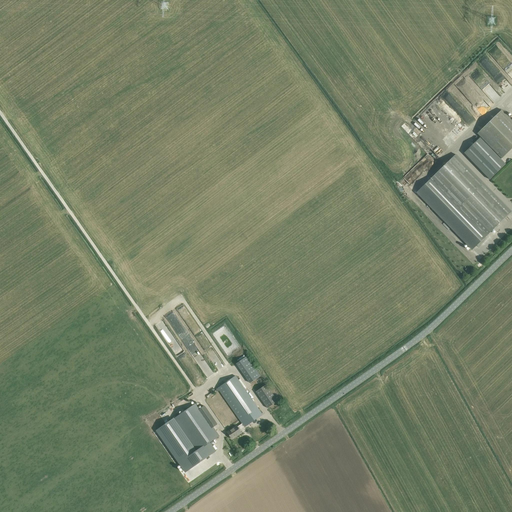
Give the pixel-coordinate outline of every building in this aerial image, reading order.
[(490,180),(506,164),(480,138),(464,153),(490,180)] [(487,235),(511,212),(456,154),(431,178),(487,235)] [(431,178),(417,192),(473,249),(487,235),(431,178)] [(245,356),(236,363),(250,383),(259,376),(245,356)] [(217,391),(219,390),(242,423),(237,427),(240,430),(262,415),(235,376),(216,389),(217,391)] [(277,401),(265,384),(256,391),(267,408),(277,401)] [(166,424),(157,430),(186,471),(215,451),(209,443),(213,440),(215,444),(217,442),(215,439),(219,436),(213,427),(217,424),(204,406),(200,409),(199,409),(195,404),(175,418),(173,419),(169,422),(166,424)] [(241,433),(240,430),(237,427),(237,426),(227,432),(232,439),(237,435),(237,436),(241,433)]
